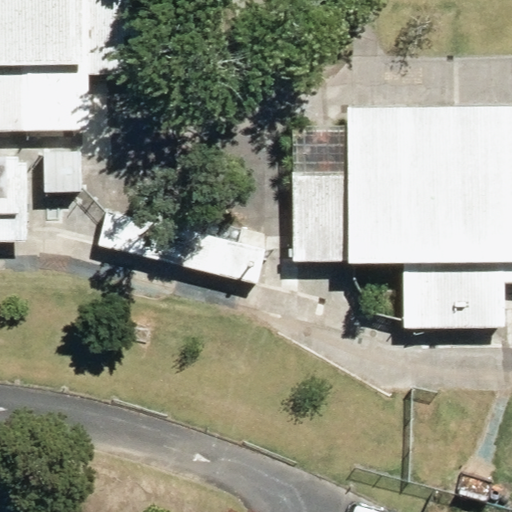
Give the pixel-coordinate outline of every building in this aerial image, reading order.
[(0,0),(0,138),(26,138),(24,76),(82,75),(82,86),(148,85),(146,0),(0,0)] [(511,111),(342,111),(343,177),(290,178),(290,265),(400,266),(400,332),(501,332),(501,288),(511,288),(511,111)] [(55,194),(91,195),(91,155),(55,154),(55,194)] [(9,170),(0,169),(0,251),(10,251),(9,170)] [(102,244),(266,284),(275,247),(111,205),(102,244)]
